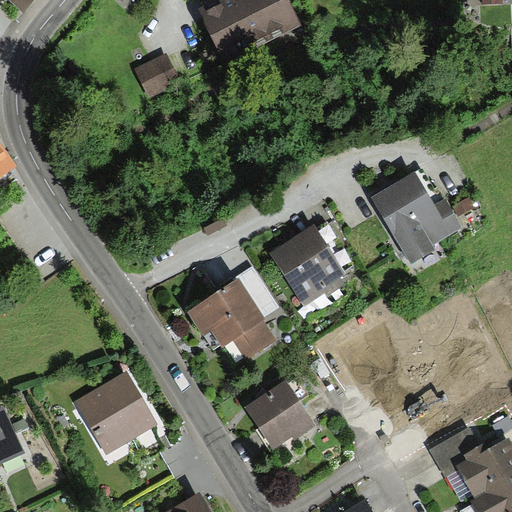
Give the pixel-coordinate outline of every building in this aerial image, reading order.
[(1,0),(23,19),(40,0),(1,0)] [(285,0),(228,0),(200,14),(226,68),(301,32),(285,0)] [(171,56),(135,71),(148,101),(183,87),(171,56)] [(0,187),(21,173),(0,142),(0,187)] [(417,173),(373,198),(411,264),(436,250),(433,245),(461,229),(444,198),(434,204),(417,173)] [(315,227),(271,255),(305,306),(324,294),(327,298),(346,286),(344,282),(349,279),(315,227)] [(240,287),(261,322),(279,310),(252,268),(234,279),(240,287)] [(240,287),(189,318),(203,340),(207,338),(214,351),(221,347),(224,352),(235,345),(246,362),(275,344),(261,322),(240,287)] [(384,327),(344,349),(367,391),(378,385),(390,406),(403,428),(444,405),(432,383),(476,358),(452,316),(396,348),(384,327)] [(125,374),(75,403),(107,458),(157,429),(139,399),(125,374)] [(266,396),(246,408),(273,450),(294,436),(296,440),(317,426),(287,382),(266,396)] [(0,467),(23,456),(0,413),(0,467)] [(469,430),(430,453),(445,480),(457,473),(456,471),(467,465),(464,460),(480,450),(469,430)] [(511,511),(511,446),(510,444),(493,454),(489,446),(480,450),(464,460),(467,465),(456,471),(457,473),(474,502),(484,496),(485,498),(472,505),(476,511),(511,511)] [(208,511),(200,497),(173,511),(208,511)] [(348,511),(371,511),(365,502),(348,511)]
